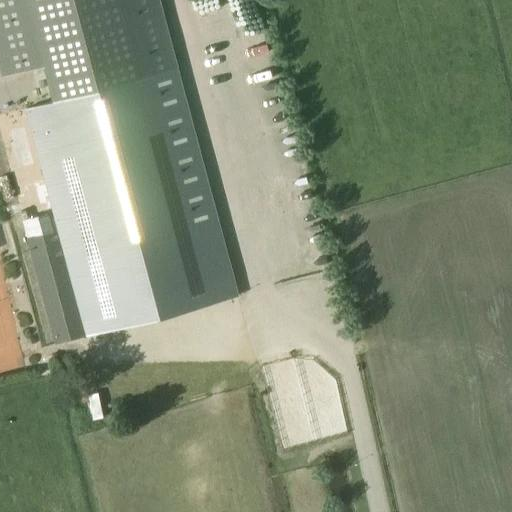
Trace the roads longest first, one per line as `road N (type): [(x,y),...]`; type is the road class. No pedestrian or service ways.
road 1 (unknown): [(234,234),(263,225),(276,212),(274,194),(224,57),(209,51),(179,60)]
road 2 (unknown): [(234,234),(179,60)]
